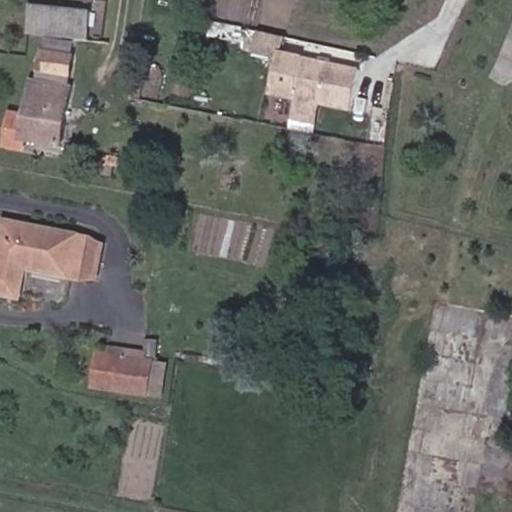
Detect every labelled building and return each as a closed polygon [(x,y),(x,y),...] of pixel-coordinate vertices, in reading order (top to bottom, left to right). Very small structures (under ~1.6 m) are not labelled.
[(34,5),(31,36),(88,42),(92,11),(34,5)] [(354,110),(362,69),(285,54),(288,38),(264,33),(260,54),(284,59),(277,95),(302,100),(326,105),(354,110)] [(44,56),(77,61),(80,45),(47,40),(44,56)] [(62,148),(77,61),(44,56),(39,85),(34,84),(30,116),(12,113),(6,145),(23,148),(25,141),(62,148)] [(322,124),(326,105),(302,100),(298,119),(322,124)] [(114,178),(116,160),(107,158),(103,176),(114,178)] [(98,281),(104,247),(95,240),(5,221),(0,242),(0,296),(21,301),(27,271),(83,282),(98,281)] [(511,316),(436,303),(394,511),(474,511),(488,445),(494,417),(511,421),(511,420),(511,316)] [(148,397),(154,363),(99,354),(93,388),(148,397)] [(161,399),(166,365),(154,363),(148,397),(161,399)] [(511,421),(494,417),(488,445),(506,449),(511,421)]
